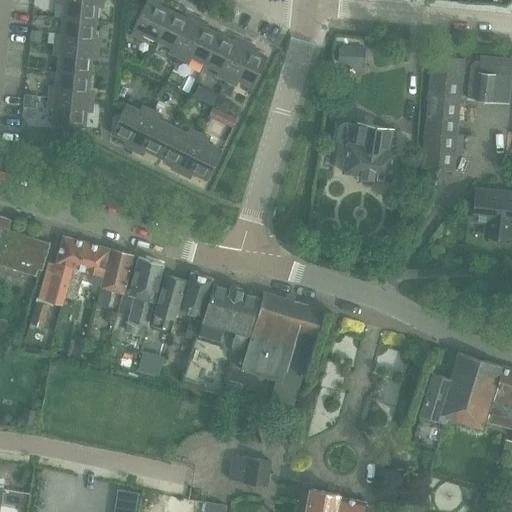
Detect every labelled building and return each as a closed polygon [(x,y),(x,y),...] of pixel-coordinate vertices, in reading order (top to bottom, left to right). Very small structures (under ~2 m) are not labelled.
[(62,4),(61,18),(95,21),(97,3),(102,3),(102,0),(57,0),(57,4),(62,4)] [(142,36),(155,42),(171,11),(153,3),(154,0),(146,0),(129,35),(140,41),(142,36)] [(171,11),(155,42),(169,49),(167,54),(178,59),(196,18),(191,15),(189,20),(171,11)] [(54,33),(53,44),(97,49),(98,42),(93,42),(95,21),(61,18),(59,33),(54,33)] [(196,18),(178,59),(187,64),(190,59),(203,65),(220,35),(201,25),(203,21),(196,18)] [(30,30),(29,41),(40,42),(41,31),(30,30)] [(444,33),(439,33),(432,32),(431,41),(443,43),(444,33)] [(220,35),(203,65),(217,72),(214,77),(223,81),(244,41),(238,38),(236,43),(220,35)] [(244,41),(223,81),(235,87),(237,82),(251,89),(266,57),(248,49),(250,44),(244,41)] [(29,42),(28,54),(41,55),(42,43),(29,42)] [(57,56),(55,71),(90,75),(92,55),(97,56),(97,49),(53,44),(51,56),(57,56)] [(338,62),(363,64),(364,49),(339,47),(338,62)] [(431,56),(421,169),(453,172),(463,59),(441,57),(431,56)] [(471,65),(467,100),(506,104),(511,60),(480,57),(479,66),(471,65)] [(48,85),(47,97),(92,101),(93,95),(88,94),(90,75),(55,71),(54,86),(48,85)] [(212,92),(206,103),(211,106),(217,95),(212,92)] [(23,94),(22,107),(34,108),(36,95),(23,94)] [(221,95),(215,107),(226,112),(232,101),(221,95)] [(52,109),(51,124),(84,128),(86,108),(91,108),(92,101),(47,97),(46,109),(52,109)] [(159,97),(156,104),(163,107),(166,101),(159,97)] [(344,102),(337,141),(347,143),(342,172),(360,175),(359,176),(372,178),(372,177),(389,180),(395,151),(389,150),(393,129),(386,128),(389,110),(344,102)] [(126,148),(132,150),(152,110),(142,105),(139,110),(126,103),(110,134),(128,143),(126,148)] [(231,127),(235,119),(213,108),(209,116),(231,127)] [(152,110),(132,150),(138,153),(140,149),(158,157),(173,126),(160,120),(162,115),(152,110)] [(173,126),(158,157),(176,166),(174,171),(179,173),(199,133),(189,128),(187,133),(173,126)] [(199,133),(179,173),(186,177),(188,172),(206,180),(221,150),(207,144),(210,138),(199,133)] [(511,194),(476,191),(474,218),(487,220),(486,234),(508,236),(509,222),(511,222),(511,194)] [(0,246),(5,229),(8,219),(0,216),(0,246)] [(5,229),(0,246),(0,264),(35,275),(37,268),(41,270),(50,243),(5,229)] [(64,297),(75,301),(81,280),(99,285),(109,249),(63,236),(55,264),(54,264),(54,266),(69,271),(70,271),(63,297),(64,297)] [(109,249),(99,285),(99,287),(100,287),(95,303),(107,306),(111,291),(122,294),(132,255),(109,249)] [(133,297),(127,320),(146,325),(147,325),(162,264),(137,257),(127,295),(133,297)] [(38,297),(45,299),(62,304),(64,297),(63,297),(70,271),(69,271),(54,266),(54,264),(48,262),(38,297)] [(200,315),(211,279),(191,272),(179,308),(200,315)] [(151,323),(150,327),(168,333),(172,318),(174,319),(185,280),(164,275),(154,313),(151,323)] [(211,284),(200,321),(235,331),(230,348),(241,352),(257,298),(211,284)] [(302,376),(322,310),(263,292),(240,369),(282,382),(285,371),(302,376)] [(47,308),(34,304),(28,323),(41,328),(47,308)] [(107,310),(104,321),(114,324),(117,313),(107,310)] [(189,320),(183,337),(193,340),(198,323),(189,320)] [(71,340),(67,356),(80,359),(84,343),(71,340)] [(450,402),(446,417),(480,428),(499,366),(457,353),(449,379),(444,400),(450,402)] [(141,357),(137,369),(157,375),(160,362),(141,357)] [(511,368),(503,366),(486,423),(511,429),(511,368)] [(420,419),(412,441),(437,450),(443,426),(446,417),(450,402),(444,400),(449,379),(432,374),(418,418),(420,419)] [(24,409),(22,423),(32,425),(35,411),(24,409)] [(500,454),(509,457),(511,447),(511,441),(505,439),(500,454)] [(271,461),(231,455),(227,480),(267,487),(271,461)] [(307,487),(302,511),(361,511),(364,500),(339,496),(340,492),(307,487)] [(204,501),(202,511),(219,511),(220,504),(204,501)]
